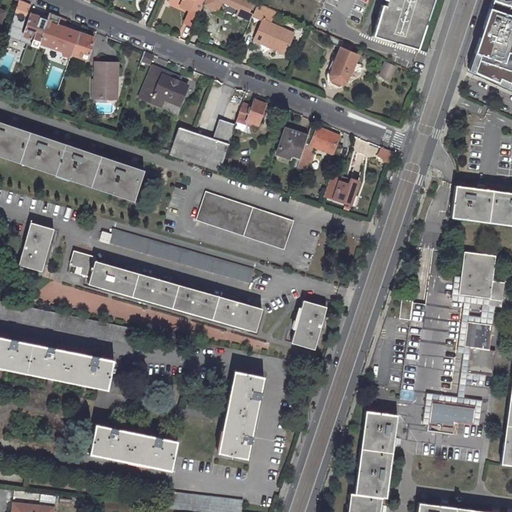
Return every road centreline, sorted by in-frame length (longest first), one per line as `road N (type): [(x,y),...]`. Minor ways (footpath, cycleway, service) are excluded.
road 1 (unknown): [(0,111),(376,237)]
road 2 (secondary): [(408,145),(284,511)]
road 3 (residential): [(50,0),(408,145)]
road 4 (secondary): [(308,511),(429,152)]
road 5 (residential): [(287,280),(103,221),(74,243)]
road 6 (secondary): [(455,0),(408,145)]
road 7 (unknown): [(429,79),(339,36),(355,0)]
